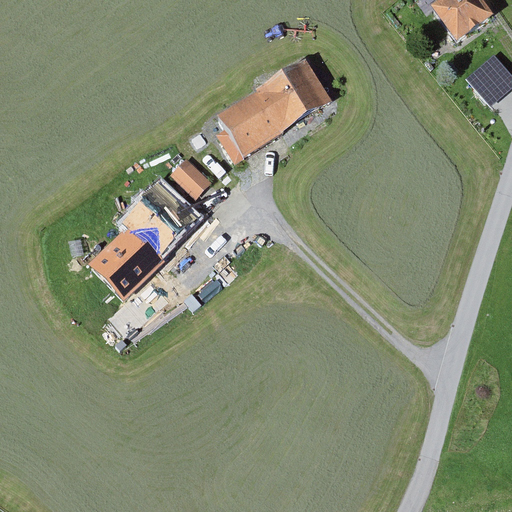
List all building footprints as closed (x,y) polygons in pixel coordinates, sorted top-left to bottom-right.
[(490,24),(473,0),(460,0),(438,15),(459,45),(490,24)] [(511,91),(511,84),(494,63),(470,83),(491,109),(511,91)] [(327,109),(303,69),(258,97),(259,100),(222,124),(228,134),(221,138),(237,165),(327,109)] [(193,202),(206,187),(184,167),(171,182),(193,202)] [(192,226),(162,197),(126,232),(130,236),(94,271),(125,303),(160,268),(155,263),(192,226)]
